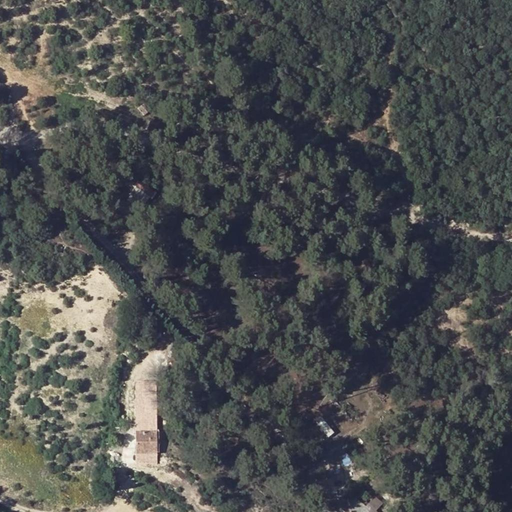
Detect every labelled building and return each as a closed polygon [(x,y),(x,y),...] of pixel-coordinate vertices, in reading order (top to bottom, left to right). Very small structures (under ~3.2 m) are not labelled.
[(150,108),(145,103),(138,108),(143,114),(150,108)] [(156,427),(154,383),(138,383),(140,428),(156,427)] [(284,399),(278,392),(273,398),(279,404),(284,399)] [(280,415),(269,410),(264,420),(270,423),(272,418),(278,420),(280,415)] [(138,453),(154,452),(154,441),(137,442),(138,453)] [(367,488),(383,472),(373,461),(356,477),(367,488)] [(344,506),(337,501),(331,509),(334,511),(376,511),(375,511),(381,505),(372,498),(364,507),(352,497),(349,501),(346,499),(344,501),(346,503),(344,506)]
